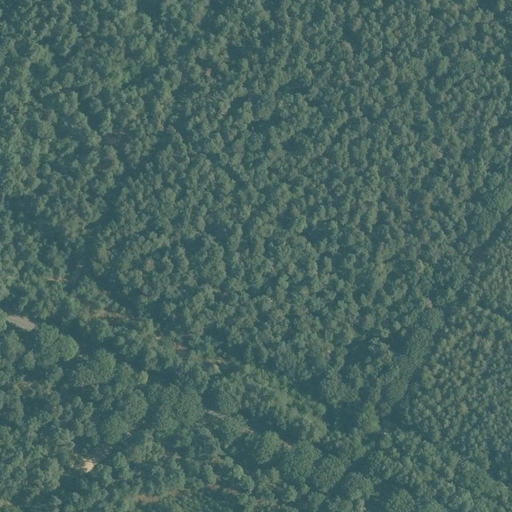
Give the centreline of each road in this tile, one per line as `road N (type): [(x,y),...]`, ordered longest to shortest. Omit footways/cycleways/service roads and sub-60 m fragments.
road 1 (tertiary): [(435,511),(0,315)]
road 2 (track): [(511,209),(362,478)]
road 3 (track): [(137,399),(18,511)]
